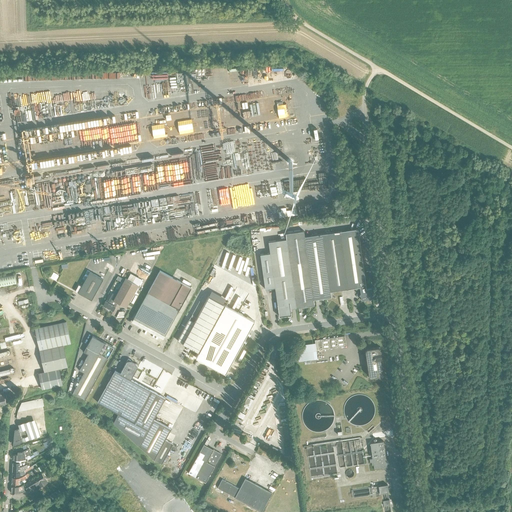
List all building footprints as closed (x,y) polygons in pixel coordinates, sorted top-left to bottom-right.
[(113,135),(133,132),(131,120),(122,121),(122,123),(117,124),(116,123),(110,124),(111,127),(115,126),(116,130),(113,131),(113,135)] [(64,195),(65,203),(75,201),(74,188),(71,188),(70,184),(74,183),(73,179),(69,179),(70,184),(67,185),(68,195),(64,195)] [(270,252),(260,253),(265,288),(275,286),(279,315),(292,314),(291,307),(314,304),(313,298),(331,296),(331,290),(360,286),(361,292),(359,294),(361,295),(362,299),(366,298),(367,297),(369,299),(372,296),(373,297),(377,296),(376,293),(378,291),(376,290),(375,286),(367,287),(358,228),(305,235),(304,230),(286,232),(286,238),(269,241),(270,252)] [(149,273),(156,259),(149,255),(142,269),(149,273)] [(79,284),(75,290),(78,292),(92,299),(103,278),(87,269),(83,277),(86,279),(82,285),(79,284)] [(134,317),(165,334),(191,287),(160,269),(134,317)] [(54,271),(51,276),(55,279),(56,279),(59,275),(59,274),(54,271)] [(106,300),(103,304),(113,310),(116,306),(114,304),(116,300),(127,307),(142,278),(131,272),(127,278),(125,277),(118,290),(116,289),(114,292),(111,291),(107,298),(106,300)] [(15,273),(0,275),(0,286),(16,284),(15,273)] [(199,351),(225,304),(209,295),(195,321),(189,318),(178,339),(199,351)] [(225,304),(199,351),(197,356),(226,372),(254,320),(225,304)] [(165,334),(134,317),(132,321),(163,338),(165,334)] [(66,320),(35,327),(44,371),(39,372),(42,388),(63,384),(59,367),(68,366),(63,344),(71,342),(66,320)] [(84,372),(73,393),(85,399),(114,346),(93,335),(84,351),(89,353),(80,369),(84,372)] [(345,335),(315,339),(316,349),(346,345),(345,335)] [(380,345),(365,347),(369,375),(371,376),(384,374),(380,345)] [(115,369),(98,401),(119,413),(114,421),(154,458),(162,462),(173,442),(165,438),(171,428),(154,418),(165,397),(131,378),(139,364),(137,362),(136,363),(135,361),(134,361),(133,360),(132,360),(131,360),(131,359),(128,358),(120,372),(115,369)] [(0,404),(7,403),(7,402),(12,401),(9,389),(3,391),(3,390),(0,390),(0,404)] [(248,395),(240,409),(243,410),(245,405),(249,407),(254,398),(248,395)] [(22,402),(18,410),(19,411),(44,405),(42,398),(22,402)] [(19,428),(36,422),(35,419),(18,424),(19,428)] [(36,422),(19,428),(15,430),(14,444),(40,435),(36,422)] [(364,463),(360,438),(306,446),(311,477),(337,473),(336,467),(364,463)] [(373,457),(370,458),(370,461),(372,461),(372,464),(374,464),(374,468),(382,467),(382,469),(386,468),(386,467),(390,466),(389,458),(386,459),(386,456),(383,440),(370,442),(373,457)] [(204,443),(188,472),(206,481),(221,452),(204,443)] [(13,463),(20,463),(21,463),(21,461),(26,461),(26,459),(26,457),(26,456),(30,455),(31,454),(28,448),(24,451),(20,451),(20,452),(13,452),(13,463)] [(20,472),(30,467),(29,465),(27,466),(27,465),(20,467),(20,466),(20,463),(13,463),(13,472),(20,472)] [(20,472),(13,472),(12,476),(20,476),(22,476),(26,474),(25,472),(32,468),(31,466),(30,467),(20,472)] [(354,474),(354,473),(354,472),(354,471),(353,471),(353,470),(352,469),(351,469),(350,469),(349,469),(348,469),(347,469),(347,470),(346,471),(346,472),(346,473),(346,474),(346,475),(347,476),(348,477),(349,477),(350,477),(351,477),(352,476),(353,476),(353,475),(354,475),(354,474)] [(20,482),(26,479),(27,478),(27,477),(29,475),(28,473),(20,478),(12,477),(12,484),(20,484),(20,482)] [(12,486),(11,493),(18,493),(23,492),(26,490),(25,488),(26,487),(28,491),(35,486),(37,489),(48,483),(42,474),(25,484),(20,487),(12,486)] [(222,478),(218,487),(235,496),(262,511),(272,492),(245,477),(240,487),(222,478)] [(388,484),(379,485),(380,492),(389,491),(388,484)] [(52,494),(54,498),(61,494),(58,490),(51,494),(52,494)]
